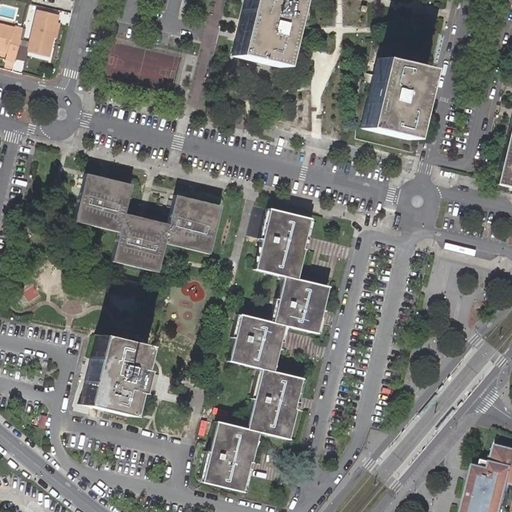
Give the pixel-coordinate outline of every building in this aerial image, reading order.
[(233,58),(247,0),(243,0),(230,57),(233,58)] [(291,0),(247,0),(233,58),(275,68),(291,0)] [(294,0),(291,0),(275,68),(278,68),(294,0)] [(40,56),(43,43),(45,36),(48,22),(50,14),(28,9),(22,35),(18,51),(40,56)] [(0,51),(0,58),(7,60),(13,32),(14,28),(0,24),(0,50),(0,51)] [(420,70),(380,60),(363,130),(404,140),(420,70)] [(511,138),(500,189),(511,191),(511,138)] [(82,175),(81,179),(113,187),(126,191),(127,186),(82,175)] [(81,179),(72,215),(98,221),(117,226),(119,220),(120,215),(126,191),(113,187),(81,179)] [(171,201),(215,212),(216,208),(172,197),(171,201)] [(171,201),(165,227),(164,230),(162,237),(207,247),(215,212),(171,201)] [(256,239),(260,240),(267,210),(263,209),(256,239)] [(281,278),(285,278),(291,280),(306,220),(267,210),(260,240),(263,241),(256,271),(281,278)] [(98,221),(72,215),(71,219),(116,230),(117,226),(98,221)] [(165,227),(120,215),(119,220),(143,225),(164,230),(165,227)] [(117,226),(116,230),(110,255),(131,260),(155,266),(161,241),(162,237),(164,230),(143,225),(119,220),(117,226)] [(306,220),(291,280),(294,281),(309,221),(306,220)] [(207,247),(162,237),(161,241),(205,252),(207,247)] [(252,270),(256,271),(263,241),(260,240),(252,270)] [(131,260),(110,255),(109,259),(154,271),(155,266),(131,260)] [(276,301),(270,324),(284,327),(288,328),(314,335),(320,312),(316,311),(322,288),(294,281),(291,280),(285,278),(279,301),(276,301)] [(281,278),(276,301),(279,301),(285,278),(281,278)] [(325,289),(322,288),(316,311),(320,312),(325,289)] [(272,300),(266,323),(270,324),(276,301),(272,300)] [(324,313),(320,312),(314,335),(318,336),(324,313)] [(230,339),(234,340),(239,316),(236,315),(230,339)] [(258,370),(263,371),(269,373),(274,350),(278,351),(284,327),(270,324),(266,323),(239,316),(234,340),(238,341),(232,364),(258,370)] [(284,327),(278,351),(282,352),(288,328),(284,327)] [(76,403),(80,404),(87,374),(97,335),(93,334),(76,403)] [(87,374),(80,404),(121,415),(127,388),(137,345),(97,335),(87,374)] [(229,363),(232,364),(238,341),(234,340),(229,363)] [(127,388),(121,415),(124,416),(130,392),(135,369),(141,346),(137,345),(127,388)] [(274,350),(269,373),(273,374),(278,351),(274,350)] [(158,375),(135,369),(130,392),(153,398),(158,375)] [(251,402),(255,402),(263,371),(258,370),(251,402)] [(254,432),(258,433),(284,440),(299,380),(273,374),(269,373),(263,371),(255,402),(259,403),(252,432),(254,432)] [(303,381),(299,380),(284,440),(288,441),(303,381)] [(255,402),(248,431),(252,432),(259,403),(255,402)] [(217,422),(210,453),(214,454),(221,423),(217,422)] [(204,482),(240,492),(254,432),(252,432),(248,431),(221,423),(214,454),(210,453),(204,482)] [(254,432),(240,492),(244,493),(250,468),(258,433),(254,432)] [(501,511),(505,494),(507,494),(509,485),(511,485),(511,452),(498,449),(494,465),(485,463),(483,472),(477,471),(466,511),(502,511),(503,511),(501,511)] [(199,481),(204,482),(210,453),(207,452),(199,481)]
